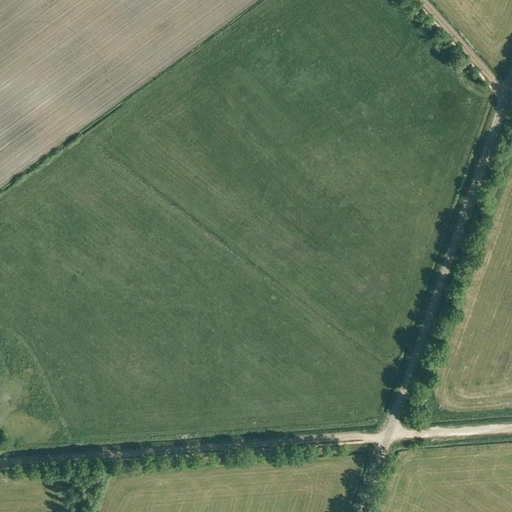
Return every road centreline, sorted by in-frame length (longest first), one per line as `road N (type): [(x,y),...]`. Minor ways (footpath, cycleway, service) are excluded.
road 1 (unclassified): [(361,511),(511,77)]
road 2 (track): [(0,465),(388,436)]
road 3 (track): [(420,0),(503,102)]
road 4 (track): [(388,436),(511,430)]
